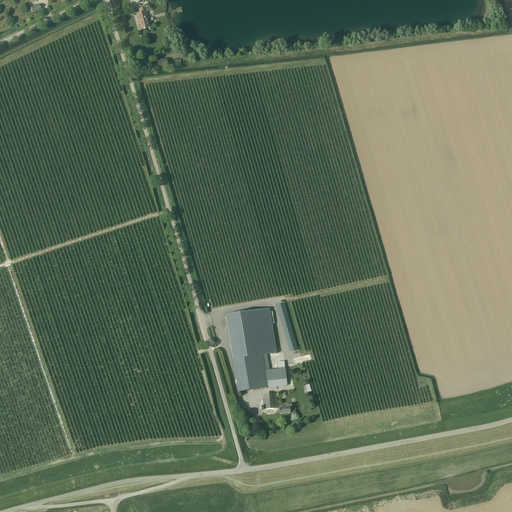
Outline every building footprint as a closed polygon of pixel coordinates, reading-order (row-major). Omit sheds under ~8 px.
[(40,5),(31,8),(33,13),(41,10),(40,5)] [(139,10),(140,13),(137,14),(141,29),(150,27),(146,12),(146,11),(145,8),(139,10)] [(168,68),(167,60),(152,62),(153,70),(168,68)] [(284,303),(277,305),(290,351),(297,349),(284,303)] [(233,361),(238,392),(268,388),(287,386),(284,362),(277,362),(278,370),(265,371),(263,356),(276,354),(272,324),(270,313),(269,309),(226,316),(233,361)] [(289,405),(285,406),(285,405),(277,406),(276,394),(262,396),(264,410),(279,408),(279,414),(290,413),(289,405)]
